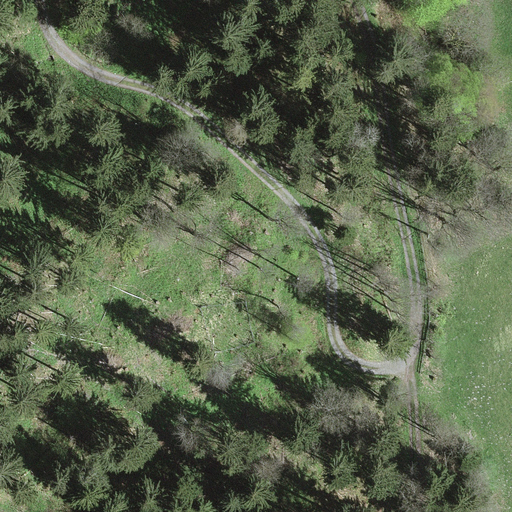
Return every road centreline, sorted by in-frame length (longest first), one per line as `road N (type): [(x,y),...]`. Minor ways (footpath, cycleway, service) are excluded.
road 1 (track): [(332,0),(350,83),(391,171),(416,299),(408,366),(372,374),(338,343),(329,269),(316,234),(287,197),(192,112),(87,68),(56,46),(39,0)]
road 2 (track): [(408,366),(419,511)]
